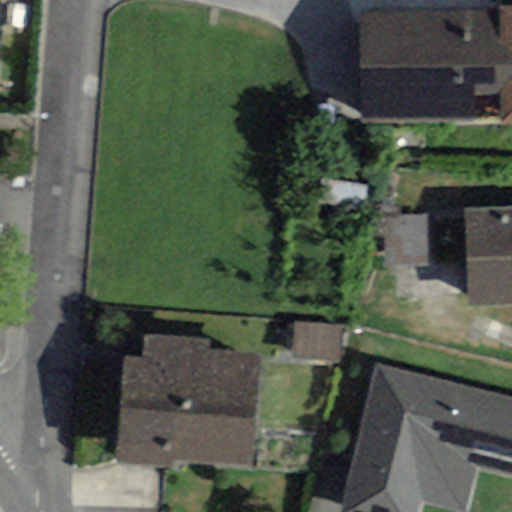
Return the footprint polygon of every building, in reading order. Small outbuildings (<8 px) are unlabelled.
[(511,7),(498,7),(498,13),(499,125),(511,125),(511,7)] [(499,125),(498,13),(360,14),(362,127),(499,125)] [(511,209),(463,211),(467,308),(511,306),(511,209)] [(432,215),(384,218),(387,269),(435,266),(432,215)] [(293,323),(291,359),(338,362),(341,327),(293,323)] [(142,347),(141,359),(125,358),(117,456),(116,464),(133,465),(170,468),(170,460),(251,466),(259,356),(208,352),(208,342),(143,337),(142,347)] [(511,399),(376,364),(337,511),(423,511),(425,506),(447,511),(464,511),(477,466),(511,475),(511,399)]
